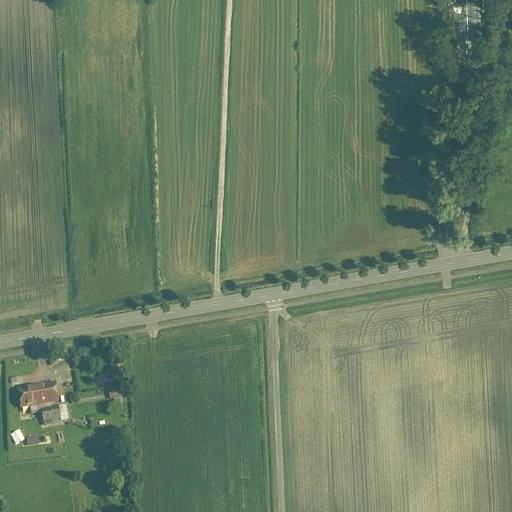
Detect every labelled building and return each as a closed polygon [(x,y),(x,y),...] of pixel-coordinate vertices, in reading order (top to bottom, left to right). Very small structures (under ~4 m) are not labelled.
[(119,357),(111,359),(114,377),(122,375),(119,357)] [(56,385),(19,391),(22,409),(59,403),(56,385)] [(119,388),(109,390),(111,398),(120,396),(119,388)] [(70,421),(67,405),(58,406),(60,412),(61,423),(70,421)] [(60,412),(43,415),(45,425),(61,423),(60,412)] [(115,467),(102,469),(104,483),(117,481),(115,467)]
